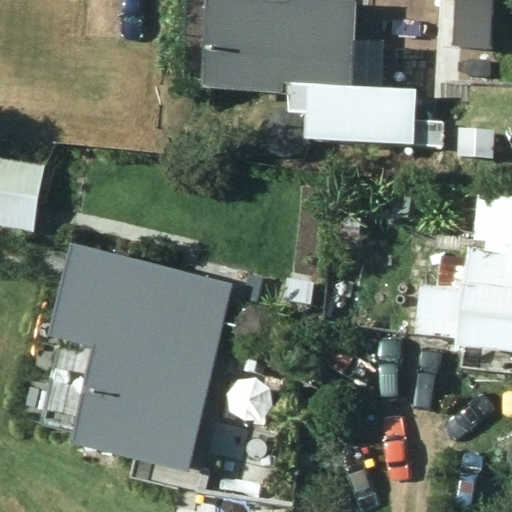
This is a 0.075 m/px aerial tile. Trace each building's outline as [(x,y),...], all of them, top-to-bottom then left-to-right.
[(349,0),(200,0),(198,89),(288,92),(288,111),(303,112),(303,140),(412,144),(413,86),(374,85),(376,47),(349,46),(349,0)] [(501,88),(505,0),(456,0),(452,86),(501,88)] [(492,128),(464,126),(463,155),(491,156),(492,128)] [(0,224),(34,230),(45,167),(0,158),(0,224)] [(361,217),(338,216),(338,253),(360,254),(361,217)] [(418,284),(413,332),(453,335),(453,343),(511,349),(511,230),(509,252),(468,248),(467,257),(440,254),(437,286),(418,284)] [(182,469),(231,266),(178,253),(173,272),(117,257),(71,441),(182,469)] [(239,297),(265,298),(266,272),(240,271),(239,297)]
